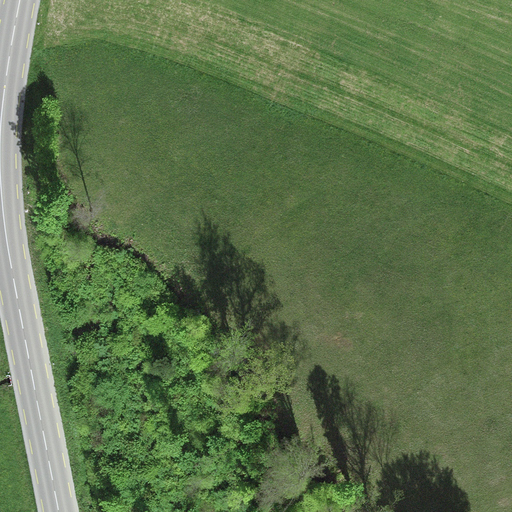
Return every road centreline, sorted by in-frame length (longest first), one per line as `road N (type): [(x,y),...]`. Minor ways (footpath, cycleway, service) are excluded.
road 1 (secondary): [(0,151),(5,235),(58,511)]
road 2 (secondary): [(18,0),(0,129)]
